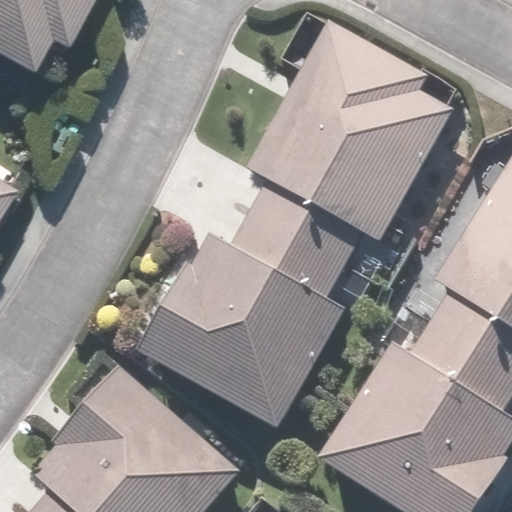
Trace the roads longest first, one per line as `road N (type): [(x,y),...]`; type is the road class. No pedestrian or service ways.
road 1 (residential): [(0,365),(195,0)]
road 2 (residential): [(511,79),(377,0)]
